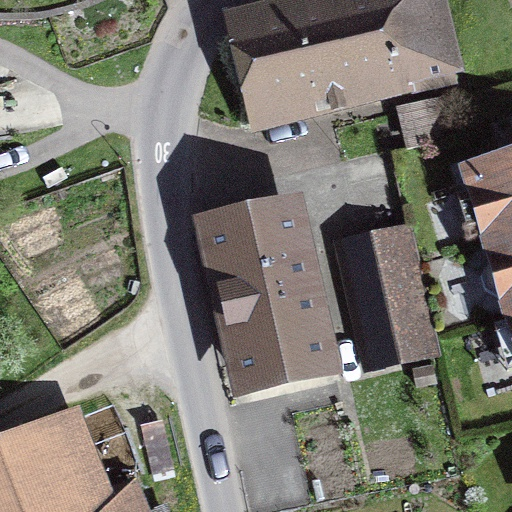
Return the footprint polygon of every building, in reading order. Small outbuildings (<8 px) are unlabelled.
[(360,0),(243,28),(261,106),(341,87),(344,99),(454,72),(437,0),(409,0),(379,8),(377,0),(360,0)] [(437,102),(401,111),(410,146),(446,138),(437,102)] [(490,244),(511,237),(511,164),(471,176),(488,236),(490,244)] [(210,231),(245,383),(324,366),(290,213),(210,231)] [(341,248),(363,346),(427,332),(405,234),(341,248)] [(511,237),(490,244),(494,258),(488,259),(480,276),(484,291),(500,300),(506,298),(510,311),(511,310),(511,237)] [(122,406),(92,409),(98,461),(127,458),(122,406)] [(140,511),(130,485),(87,503),(59,428),(0,450),(0,511),(140,511)]
